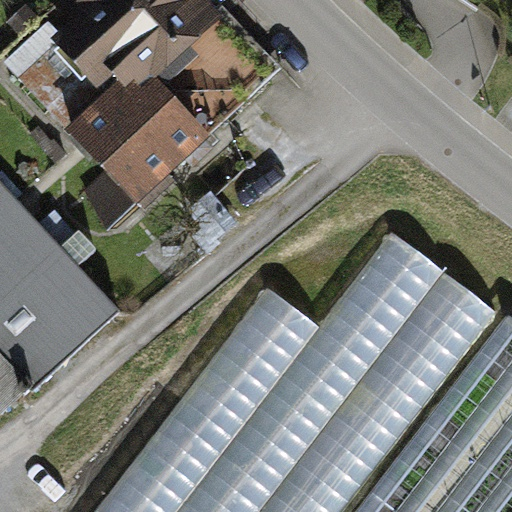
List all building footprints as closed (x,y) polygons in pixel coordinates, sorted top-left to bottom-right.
[(220,11),(209,0),(83,0),(7,68),(69,132),(106,171),(85,191),(107,231),(140,205),(146,214),(222,143),(212,135),(285,70),(223,7),(220,11)] [(8,23),(21,38),(40,20),(27,6),(8,23)] [(0,422),(118,311),(0,186),(0,422)] [(214,193),(189,212),(212,242),(238,223),(214,193)] [(340,511),(497,310),(384,222),(311,316),(260,277),(76,511),(340,511)] [(511,511),(511,321),(497,310),(340,511),(511,511)]
